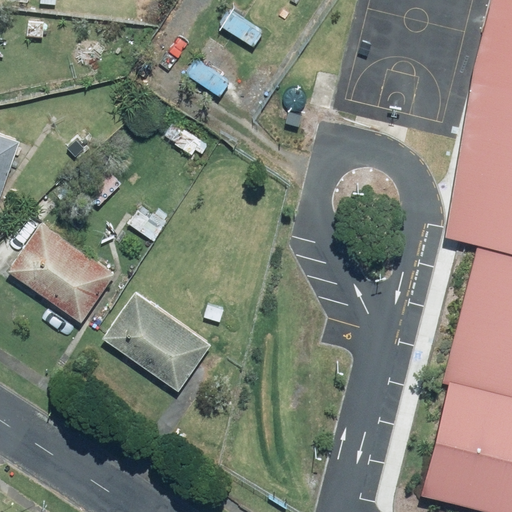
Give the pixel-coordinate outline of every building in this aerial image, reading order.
[(248,120),(326,0),(249,0),(219,47),(209,40),(184,78),(248,120)] [(511,511),(511,0),(506,0),(455,240),(485,253),(433,500),(467,511),(511,511)] [(0,193),(18,137),(0,131),(0,193)] [(114,273),(39,221),(6,268),(81,321),(114,273)] [(209,342),(132,291),(101,338),(178,389),(209,342)]
